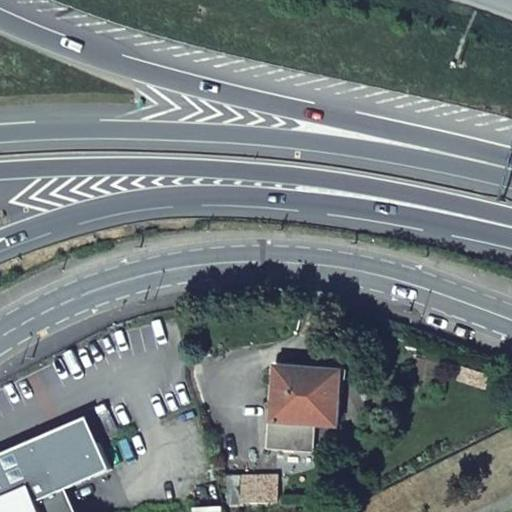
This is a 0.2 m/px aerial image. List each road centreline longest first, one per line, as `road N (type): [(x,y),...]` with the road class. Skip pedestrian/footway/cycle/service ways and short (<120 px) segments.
road 1 (motorway): [(511,164),(144,66),(0,8)]
road 2 (tertiary): [(0,338),(89,293),(178,267),(260,262),(334,266),(511,320)]
road 3 (motorway): [(0,242),(60,221),(167,202),(276,199),(511,229)]
road 4 (trunk): [(0,171),(130,161),(288,173),(511,222)]
road 5 (trunk): [(511,176),(292,137),(0,131)]
